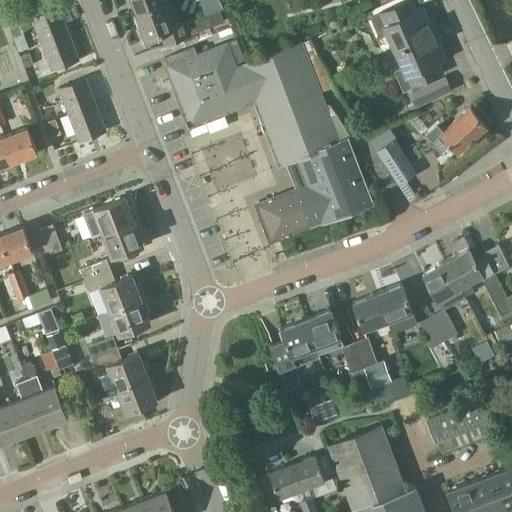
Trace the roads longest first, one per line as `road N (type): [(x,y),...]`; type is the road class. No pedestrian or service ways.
road 1 (residential): [(208,305),(396,240),(511,175)]
road 2 (residential): [(186,426),(0,501)]
road 3 (residential): [(208,305),(151,150)]
road 4 (residential): [(151,150),(0,208)]
road 5 (residential): [(151,150),(94,0)]
road 6 (residential): [(186,426),(208,305)]
road 7 (residential): [(511,109),(460,0)]
